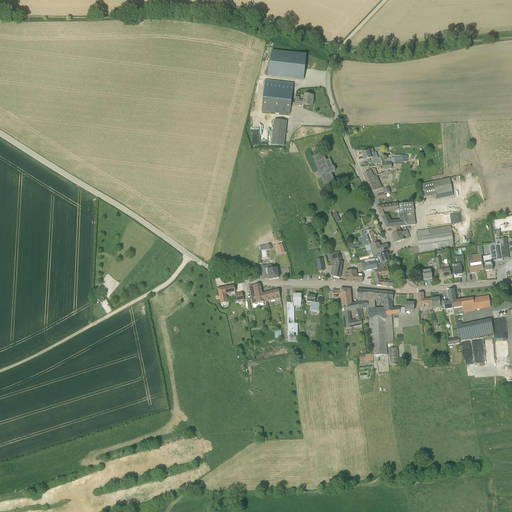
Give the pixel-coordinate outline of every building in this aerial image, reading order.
[(272,51),(269,76),(303,80),(306,55),(272,51)] [(290,115),(293,84),(265,80),(261,111),(290,115)] [(312,106),(313,96),(305,95),(304,101),(299,100),(299,98),(296,97),(295,104),(312,106)] [(284,146),(287,121),(274,120),(271,145),(284,146)] [(373,149),(361,154),(364,161),(371,158),(374,165),(380,164),(376,153),(374,153),(373,149)] [(326,161),(323,152),(313,156),(319,172),(315,173),(317,180),(322,178),(324,185),(334,181),(331,173),(335,172),(335,171),(334,167),(333,167),(330,159),(326,161)] [(363,175),(366,180),(373,178),(376,176),(374,173),(372,174),(371,171),(369,172),(363,175)] [(373,178),(366,180),(371,192),(382,188),(377,176),(376,176),(373,178)] [(436,199),(453,196),(450,179),(425,184),(427,196),(435,195),(436,199)] [(385,212),(399,210),(398,203),(377,207),(382,217),(386,216),(385,212)] [(447,224),(462,222),(461,212),(446,214),(447,224)] [(337,213),(333,215),(337,223),(341,221),(337,213)] [(402,227),(408,226),(407,214),(400,215),(401,221),(402,227)] [(386,216),(382,217),(384,223),(386,223),(386,229),(389,228),(391,228),(399,227),(402,227),(401,221),(391,222),(387,215),(386,216)] [(419,252),(454,247),(451,227),(416,232),(419,252)] [(401,233),(401,232),(393,235),(392,235),(395,243),(404,240),(403,237),(405,236),(406,239),(410,238),(407,231),(401,233)] [(373,233),(362,236),(363,241),(357,243),(357,244),(358,247),(358,248),(365,246),(365,247),(371,246),(377,243),(373,233)] [(500,239),(495,240),(495,243),(496,245),(500,244),(502,258),(502,259),(509,258),(506,238),(500,239)] [(374,255),(387,250),(389,250),(387,245),(380,247),(378,243),(377,243),(371,246),(374,255)] [(277,249),(280,248),(282,254),(285,253),(282,244),(276,246),(277,249)] [(495,245),(489,246),(490,256),(491,256),(492,262),(500,261),(502,261),(502,259),(502,258),(500,244),(496,245),(495,245)] [(332,264),(341,263),(340,255),(339,252),(330,253),(332,264)] [(378,253),(374,255),(375,260),(377,260),(380,259),(382,264),(385,263),(385,262),(389,261),(387,254),(379,256),(378,253)] [(454,276),(462,275),(461,268),(464,267),(462,255),(460,256),(460,257),(459,257),(460,264),(453,266),(453,268),(454,276)] [(470,273),(476,273),(475,271),(477,271),(483,270),(481,255),(472,256),(468,257),(469,262),(470,273)] [(483,257),(485,271),(493,270),(492,262),(491,256),(490,256),(483,257)] [(321,258),(317,259),(319,272),(325,271),(324,264),(322,265),(321,258)] [(441,265),(441,258),(436,258),(436,262),(437,268),(437,270),(442,270),(443,277),(450,276),(449,270),(449,267),(445,267),(444,265),(441,265)] [(369,264),(361,265),(363,272),(377,269),(376,262),(369,264)] [(342,263),(341,263),(332,264),(332,267),(336,267),(333,277),(339,278),(342,263)] [(272,269),(271,265),(262,267),(264,279),(269,278),(269,280),(278,278),(277,268),(272,269)] [(394,288),(394,282),(388,281),(381,280),(380,276),(382,275),(388,275),(388,271),(387,271),(387,269),(378,270),(373,271),(377,286),(394,288)] [(362,282),(363,275),(360,275),(357,274),(357,271),(346,272),(347,281),(362,282)] [(423,280),(432,279),(431,271),(422,272),(423,280)] [(252,304),(257,304),(272,301),(270,292),(262,294),(260,285),(254,286),(249,287),(250,293),(252,293),(253,298),(251,299),(252,304)] [(234,286),(218,290),(221,304),(227,303),(225,294),(235,292),(234,286)] [(278,290),(270,292),(272,301),(280,299),(278,290)] [(344,307),(352,304),(350,290),(341,290),(341,291),(332,292),(332,293),(333,298),(341,297),(342,306),(344,306),(344,307)] [(452,301),(455,301),(454,290),(448,291),(449,302),(443,302),(443,306),(444,309),(452,308),(452,301)] [(367,292),(367,291),(356,291),(358,303),(359,309),(361,309),(368,309),(367,301),(367,292)] [(367,292),(367,301),(377,300),(376,298),(376,292),(375,292),(367,291),(367,292)] [(392,293),(376,292),(376,293),(376,298),(377,300),(383,300),(384,306),(391,306),(391,302),(392,302),(392,294),(392,293)] [(244,300),(242,293),(235,295),(237,302),(244,300)] [(427,304),(428,308),(431,308),(431,299),(423,300),(423,294),(417,294),(418,308),(419,308),(423,308),(424,307),(424,304),(427,304)] [(319,311),(319,305),(315,304),(315,296),(307,296),(307,302),(312,302),(311,309),(311,313),(313,313),(313,311),(316,311),(316,310),(319,311)] [(465,300),(455,301),(452,301),(452,308),(454,315),(458,315),(457,312),(460,311),(459,307),(461,307),(462,312),(490,308),(489,296),(465,300)] [(442,298),(431,299),(431,308),(432,309),(440,308),(440,307),(443,306),(443,302),(442,298)] [(295,324),(294,306),(294,304),(289,304),(289,303),(287,303),(288,342),(298,342),(297,324),(295,324)] [(361,323),(359,310),(359,309),(358,303),(354,304),(356,314),(355,314),(356,321),(350,321),(349,311),(352,310),(352,304),(344,307),(344,312),(343,312),(345,329),(351,329),(357,327),(362,326),(361,323)] [(399,308),(400,314),(405,314),(405,310),(414,311),(414,303),(405,303),(405,308),(399,308)] [(391,306),(384,306),(384,308),(385,308),(385,315),(391,314),(400,314),(399,308),(392,309),(391,306)] [(386,335),(385,315),(385,308),(384,308),(369,309),(372,355),(372,356),(387,355),(385,335),(386,335)] [(460,326),(456,326),(459,338),(459,341),(483,336),(484,335),(484,336),(494,334),(491,319),(462,325),(460,326)] [(398,347),(389,348),(390,365),(399,364),(398,347)]
